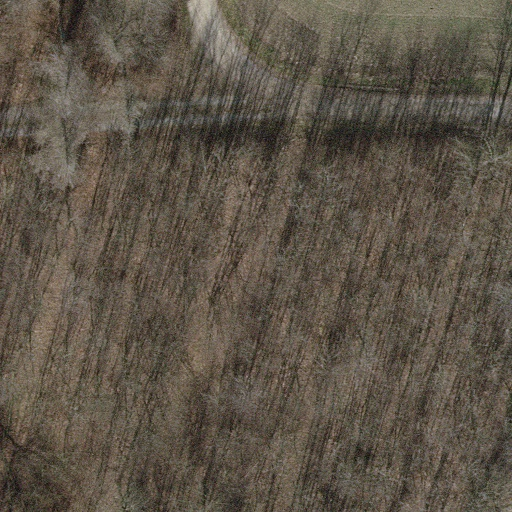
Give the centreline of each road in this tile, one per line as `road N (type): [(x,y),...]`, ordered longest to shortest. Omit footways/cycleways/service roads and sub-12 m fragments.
road 1 (track): [(511,116),(214,113)]
road 2 (track): [(214,113),(0,129)]
